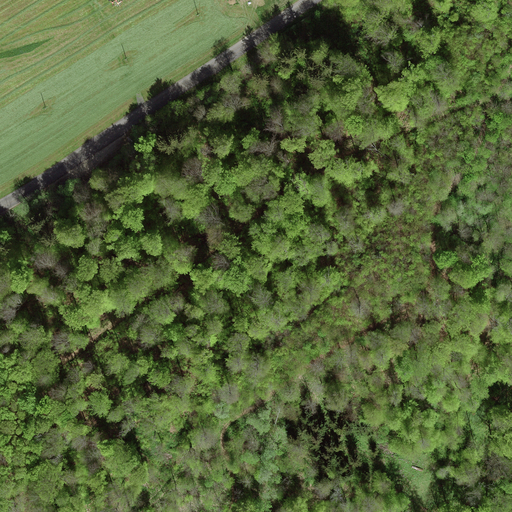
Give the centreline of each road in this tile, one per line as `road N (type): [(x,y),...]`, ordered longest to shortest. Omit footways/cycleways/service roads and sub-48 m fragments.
road 1 (track): [(490,99),(379,136),(303,173),(55,369)]
road 2 (residential): [(0,204),(101,145),(311,0)]
road 3 (track): [(144,111),(92,0)]
